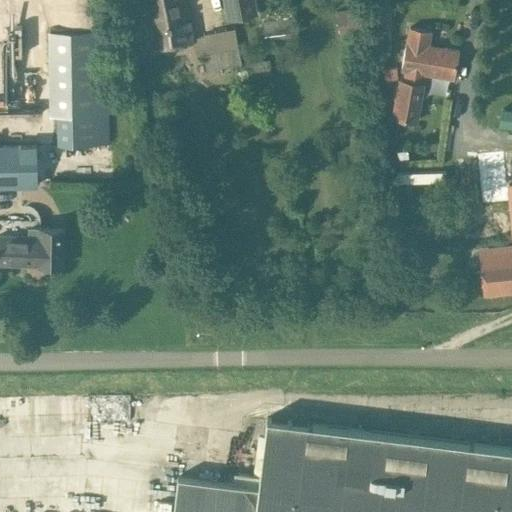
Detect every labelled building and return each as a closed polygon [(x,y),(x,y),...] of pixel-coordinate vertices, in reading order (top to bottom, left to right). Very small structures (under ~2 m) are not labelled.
[(191,44),(183,0),(139,0),(148,51),(191,44)] [(222,0),(227,20),(258,14),(255,0),(222,0)] [(340,34),(366,29),(363,6),(336,10),(340,34)] [(298,37),(296,17),(263,21),(265,41),(298,37)] [(52,112),(58,112),(59,144),(108,144),(107,111),(109,111),(108,26),(51,26),(52,112)] [(403,79),(399,78),(392,117),(415,121),(423,74),(452,79),(456,52),(426,47),(428,33),(409,30),(407,43),(404,43),(400,70),(404,70),(403,79)] [(219,70),(233,67),(230,48),(215,51),(219,70)] [(270,58),(246,62),(249,76),(273,73),(270,58)] [(385,82),(398,80),(396,67),(383,68),(385,82)] [(37,143),(0,143),(0,186),(37,186),(37,143)] [(500,150),(478,152),(483,202),(505,200),(500,150)] [(450,182),(449,169),(398,172),(398,185),(450,182)] [(0,236),(0,263),(38,264),(38,266),(62,266),(62,228),(38,228),(38,222),(18,222),(18,236),(0,236)] [(511,294),(511,252),(478,256),(483,297),(511,294)] [(511,511),(511,448),(266,417),(258,485),(178,475),(173,511),(511,511)]
